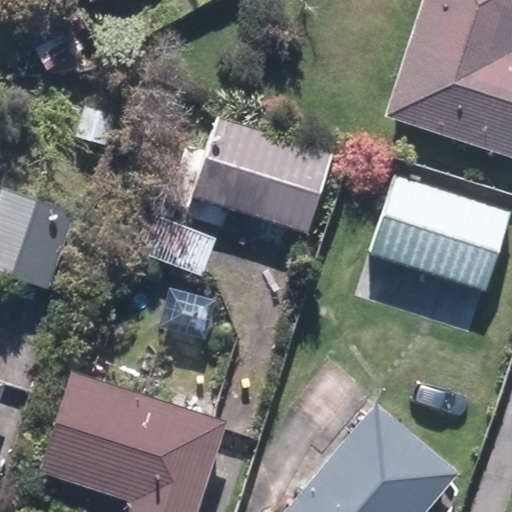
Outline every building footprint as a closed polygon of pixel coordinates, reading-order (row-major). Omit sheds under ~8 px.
[(511,38),(511,0),(411,0),(373,119),(511,163),(511,52),(508,51),(511,38)] [(326,153),(208,118),(183,202),(301,237),(326,153)] [(504,214),(387,177),(362,255),(479,292),(504,214)] [(68,214),(0,191),(0,274),(43,289),(68,214)] [(133,212),(118,250),(195,279),(209,241),(133,212)] [(27,472),(121,503),(117,511),(186,511),(216,424),(60,373),(27,472)] [(409,511),(442,474),(361,404),(268,511),(409,511)]
